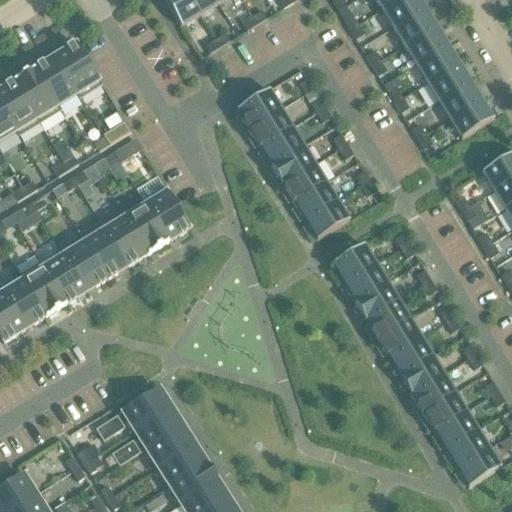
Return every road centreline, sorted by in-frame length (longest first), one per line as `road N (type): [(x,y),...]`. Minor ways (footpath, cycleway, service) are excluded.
road 1 (residential): [(178,133),(306,50),(511,381)]
road 2 (residential): [(91,0),(178,133)]
